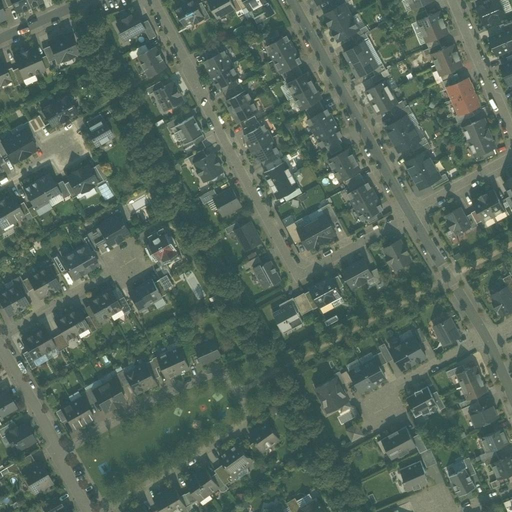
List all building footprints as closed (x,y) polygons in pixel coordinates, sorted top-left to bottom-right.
[(16,13),(30,7),(26,0),(10,0),(13,5),(16,13)] [(193,0),(176,10),(185,26),(194,21),(195,23),(203,19),(204,18),(196,5),(193,0)] [(208,0),(217,17),(227,11),(228,12),(235,8),(231,1),(230,0),(208,0)] [(235,8),(237,12),(242,9),(237,0),(233,0),(231,1),(235,8)] [(244,0),(237,0),(242,9),(244,12),(243,9),(248,6),(244,0)] [(266,1),(264,0),(244,0),(248,6),(250,10),(264,3),(266,1)] [(350,1),(349,0),(338,0),(331,4),(334,9),(344,3),(345,4),(350,1)] [(408,0),(412,9),(423,5),(434,0),(408,0)] [(477,8),(483,24),(490,21),(491,22),(499,19),(498,18),(505,14),(499,0),(495,0),(491,2),(491,1),(483,4),(484,5),(477,8)] [(203,19),(204,21),(210,18),(202,2),(196,5),(204,18),(203,19)] [(250,11),(254,18),(264,13),(267,17),(274,13),(268,2),(264,4),(264,3),(250,10),(250,11)] [(323,15),(331,28),(352,17),(345,4),(344,3),(334,9),(323,15)] [(409,17),(415,15),(426,10),(423,5),(412,9),(407,12),(409,17)] [(428,16),(426,10),(415,15),(417,20),(428,16)] [(417,20),(422,31),(444,22),(442,17),(442,18),(439,11),(428,16),(417,20)] [(254,18),(257,23),(267,18),(267,17),(264,13),(254,18)] [(117,25),(125,40),(144,29),(145,29),(142,23),(137,14),(130,17),(129,16),(122,20),(123,21),(117,25)] [(359,30),(352,17),(331,28),(338,41),(350,34),(359,30)] [(511,19),(499,25),(503,32),(511,29),(511,30),(511,19)] [(144,29),(150,39),(157,36),(148,20),(142,23),(145,29),(144,29)] [(446,26),(444,22),(422,31),(426,42),(437,38),(448,33),(446,26)] [(353,40),(355,39),(366,33),(369,31),(366,26),(359,30),(350,34),(353,40)] [(489,38),(496,55),(511,48),(511,30),(511,29),(503,32),(489,38)] [(260,35),(262,41),(279,36),(278,30),(260,35)] [(56,58),(57,62),(63,60),(72,56),(78,54),(75,47),(77,46),(73,38),(71,39),(68,33),(48,41),(50,45),(56,58)] [(369,38),(366,33),(355,39),(358,45),(363,42),(363,41),(369,38)] [(267,47),(274,60),(294,49),(287,35),(267,47)] [(426,42),(429,48),(440,43),(437,38),(426,42)] [(344,53),(351,65),(370,54),(363,42),(358,45),(344,53)] [(442,49),(440,43),(429,48),(423,50),(426,56),(431,54),(442,49)] [(129,53),(133,59),(138,56),(149,50),(145,44),(129,53)] [(431,54),(436,65),(458,55),(457,51),(456,51),(453,44),(442,49),(431,54)] [(42,49),(45,56),(40,58),(45,69),(50,67),(48,62),(56,58),(50,45),(42,49)] [(35,47),(24,52),(34,74),(45,69),(40,58),(35,47)] [(138,56),(149,77),(167,67),(156,47),(149,50),(138,56)] [(204,50),(209,59),(220,53),(216,47),(204,50)] [(301,62),(294,49),(274,60),(281,73),(297,64),(301,62)] [(204,62),(211,75),(232,64),(224,51),(220,53),(209,59),(204,62)] [(36,79),(34,74),(24,52),(13,57),(18,68),(23,79),(25,84),(36,79)] [(377,66),(370,54),(351,65),(358,77),(372,69),(377,66)] [(460,59),(458,55),(436,65),(440,76),(452,71),(463,66),(460,59)] [(72,56),(63,60),(65,65),(74,61),(72,56)] [(511,61),(509,63),(504,65),(505,67),(502,68),(509,84),(511,82),(511,61)] [(0,62),(0,84),(1,85),(11,81),(6,70),(2,62),(0,62)] [(239,77),(232,64),(211,75),(218,88),(221,87),(236,79),(239,77)] [(281,73),(284,78),(300,69),(297,64),(281,73)] [(372,69),(375,76),(381,72),(386,69),(383,64),(377,67),(377,66),(372,69)] [(18,68),(12,70),(11,68),(6,70),(11,81),(13,86),(19,84),(20,87),(25,84),(23,79),(18,68)] [(303,75),(300,69),(284,78),(287,83),(303,75)] [(440,76),(443,81),(454,77),(452,71),(440,76)] [(287,83),(294,96),(314,85),(307,72),(303,75),(287,83)] [(384,77),(381,72),(375,76),(371,78),(374,83),(384,77)] [(457,75),(454,77),(443,81),(441,82),(444,89),(447,87),(460,82),(457,75)] [(221,87),(224,92),(238,84),(236,79),(221,87)] [(447,87),(453,101),(473,92),(468,79),(460,82),(447,87)] [(366,91),(371,102),(391,91),(385,80),(366,91)] [(147,89),(150,94),(155,91),(164,86),(161,81),(147,89)] [(155,91),(165,110),(183,101),(180,94),(181,94),(177,87),(176,88),(173,82),(164,86),(155,91)] [(240,83),(238,84),(224,92),(227,98),(243,89),(240,83)] [(322,98),(314,85),(294,96),(302,110),(305,108),(319,100),(322,98)] [(228,107),(231,112),(252,101),(247,90),(226,101),(229,106),(228,107)] [(397,103),(391,91),(371,102),(378,114),(389,108),(397,103)] [(479,105),(473,92),(453,101),(459,114),(471,109),(479,105)] [(67,94),(54,102),(64,120),(69,118),(68,117),(77,112),(67,94)] [(305,108),(308,113),(322,105),(319,100),(305,108)] [(389,108),(393,114),(406,106),(402,100),(397,103),(389,108)] [(258,111),(252,101),(231,112),(234,117),(235,117),(238,122),(258,111)] [(60,122),(64,120),(54,102),(41,109),(51,127),(60,122)] [(325,110),(322,105),(308,113),(311,118),(325,110)] [(408,105),(406,106),(393,114),(397,121),(406,115),(407,116),(413,113),(408,105)] [(307,120),(315,133),(335,122),(327,109),(325,110),(311,118),(307,120)] [(455,116),(458,122),(474,115),(471,109),(459,114),(455,116)] [(86,122),(89,127),(103,119),(100,114),(86,122)] [(39,115),(33,118),(39,129),(45,126),(39,115)] [(167,123),(170,129),(175,126),(184,121),(182,115),(167,123)] [(386,127),(392,138),(413,127),(407,116),(406,115),(397,121),(386,127)] [(182,139),(185,144),(203,134),(193,116),(184,121),(175,126),(178,131),(175,133),(179,141),(182,139)] [(244,122),(247,127),(258,122),(255,116),(244,122)] [(34,132),(39,129),(33,118),(28,121),(34,132)] [(456,123),(459,128),(471,123),(469,118),(456,123)] [(462,127),(468,142),(490,132),(488,128),(484,118),(462,127)] [(86,129),(96,146),(113,136),(103,119),(89,127),(86,129)] [(24,129),(30,139),(36,135),(34,132),(28,121),(22,125),(24,129)] [(258,121),(258,122),(247,127),(244,129),(247,134),(261,127),(258,121)] [(342,135),(335,122),(315,133),(322,146),(325,145),(339,137),(342,135)] [(244,136),(251,149),(271,138),(264,125),(261,127),(247,134),(244,136)] [(420,139),(413,127),(392,138),(399,151),(410,146),(420,140),(420,139)] [(24,129),(13,135),(25,156),(36,149),(30,139),(24,129)] [(492,137),(490,132),(468,142),(475,156),(497,147),(493,137),(492,137)] [(13,163),(25,156),(13,135),(1,142),(7,152),(13,163)] [(410,146),(412,151),(428,142),(425,136),(420,139),(420,140),(410,146)] [(328,150),(329,149),(339,144),(342,142),(339,137),(325,145),(328,150)] [(278,151),(271,138),(251,149),(258,162),(261,161),(275,153),(278,151)] [(432,148),(428,142),(412,151),(415,156),(426,150),(426,151),(432,148)] [(342,149),(339,144),(329,149),(332,155),(342,149)] [(188,157),(192,165),(195,163),(207,156),(203,149),(188,157)] [(328,160),(334,170),(355,159),(352,154),(351,154),(348,149),(328,160)] [(482,153),(484,159),(496,154),(493,149),(482,153)] [(405,162),(412,175),(433,163),(426,151),(426,150),(415,156),(405,162)] [(195,163),(204,181),(210,178),(211,179),(214,180),(217,179),(218,175),(217,174),(223,171),(213,153),(207,156),(195,163)] [(264,166),(266,165),(278,158),(275,153),(261,161),(264,166)] [(280,157),(278,158),(266,165),(268,170),(283,163),(280,157)] [(358,164),(355,159),(334,170),(340,181),(360,170),(357,165),(358,164)] [(264,173),(271,186),(292,174),(285,161),(283,163),(268,170),(264,173)] [(440,176),(433,163),(412,175),(420,189),(430,183),(441,177),(440,176)] [(88,165),(81,169),(74,173),(67,177),(69,181),(76,193),(82,190),(83,191),(92,186),(91,184),(96,181),(97,181),(90,169),(88,165)] [(96,181),(97,183),(103,180),(95,166),(90,169),(97,181),(96,181)] [(49,173),(37,180),(47,199),(59,192),(55,184),(49,173)] [(345,181),(349,186),(363,179),(360,173),(345,181)] [(430,183),(433,188),(449,179),(445,173),(440,176),(441,177),(430,183)] [(299,187),(292,174),(271,186),(278,198),(299,187)] [(366,184),(363,179),(349,186),(351,192),(366,184)] [(49,201),(47,199),(37,180),(23,188),(33,206),(35,209),(49,201)] [(59,192),(63,198),(70,194),(64,184),(62,180),(55,184),(59,192)] [(70,194),(72,198),(77,195),(76,193),(69,181),(64,184),(70,194)] [(348,194),(355,207),(375,196),(368,182),(366,184),(351,192),(348,194)] [(214,199),(223,215),(241,205),(232,188),(218,196),(214,198),(214,199)] [(200,197),(204,204),(214,199),(214,198),(218,196),(214,189),(200,197)] [(494,189),(483,195),(494,216),(505,210),(494,189)] [(12,194),(1,201),(13,222),(24,215),(18,205),(12,194)] [(484,222),(494,216),(483,195),(472,201),(476,210),(482,220),(483,222),(484,222)] [(383,209),(375,196),(355,207),(363,220),(366,218),(380,210),(381,210),(383,209)] [(0,225),(1,228),(13,222),(1,201),(0,201),(0,225)] [(24,215),(29,212),(27,209),(23,202),(18,205),(24,215)] [(325,215),(330,224),(338,219),(330,203),(321,208),(325,215)] [(33,206),(27,209),(29,212),(32,217),(38,214),(35,209),(33,206)] [(454,229),(456,234),(470,227),(465,216),(460,207),(446,215),(449,220),(447,221),(451,230),(454,229)] [(366,218),(369,223),(383,215),(380,210),(366,218)] [(471,213),(477,223),(482,220),(476,210),(471,213)] [(470,227),(472,229),(478,225),(477,223),(471,213),(465,216),(470,227)] [(107,240),(109,244),(116,240),(117,242),(123,238),(122,236),(129,232),(119,215),(112,219),(111,217),(105,221),(106,223),(99,227),(107,240)] [(325,215),(312,222),(322,241),(336,234),(330,224),(325,215)] [(494,216),(484,222),(486,227),(497,222),(494,216)] [(225,228),(228,234),(235,230),(240,227),(237,222),(225,228)] [(241,240),(246,250),(261,242),(250,222),(240,227),(235,230),(238,229),(242,236),(241,240)] [(286,227),(295,243),(303,238),(298,229),(295,222),(286,227)] [(308,249),(322,241),(312,222),(298,229),(303,238),(308,249)] [(87,233),(95,247),(107,240),(99,227),(87,233)] [(148,237),(151,242),(166,233),(163,228),(148,237)] [(449,238),(456,234),(454,229),(451,230),(446,233),(449,238)] [(161,259),(164,264),(179,256),(176,250),(177,250),(172,242),(167,233),(166,233),(151,242),(146,245),(156,262),(161,259)] [(96,250),(95,247),(87,234),(81,237),(85,244),(86,244),(91,253),(96,250)] [(392,263),(395,269),(411,261),(407,254),(409,253),(405,246),(404,247),(400,240),(384,248),(388,255),(386,256),(389,264),(392,263)] [(85,244),(74,251),(86,272),(98,265),(91,253),(86,244),(85,244)] [(74,279),(86,272),(74,251),(62,258),(74,279)] [(50,257),(53,263),(59,273),(65,270),(56,254),(50,257)] [(260,262),(261,264),(262,266),(264,265),(264,264),(259,256),(243,264),(246,269),(260,262)] [(342,271),(351,287),(358,283),(359,285),(366,281),(365,279),(372,275),(370,272),(364,259),(342,271)] [(253,268),(264,287),(271,283),(270,282),(273,281),(274,284),(281,280),(271,260),(264,264),(264,265),(262,266),(261,264),(253,268)] [(59,273),(53,263),(48,266),(54,276),(59,273)] [(48,266),(38,272),(50,292),(60,287),(54,276),(48,266)] [(372,275),(378,288),(386,284),(377,268),(370,272),(372,275)] [(39,298),(50,292),(38,272),(27,278),(33,288),(39,298)] [(23,294),(28,291),(22,281),(19,275),(11,280),(14,285),(17,284),(23,294)] [(159,279),(159,280),(165,290),(173,285),(167,275),(159,279)] [(332,279),(338,289),(344,286),(338,275),(332,279)] [(507,286),(510,293),(511,292),(511,291),(511,278),(510,275),(503,279),(507,286)] [(311,290),(319,306),(330,300),(340,294),(338,289),(332,279),(331,277),(310,288),(311,290)] [(27,278),(22,281),(28,291),(33,288),(27,278)] [(138,287),(148,304),(153,302),(162,296),(154,283),(152,279),(138,287)] [(167,293),(165,290),(159,280),(154,283),(162,296),(167,293)] [(14,285),(6,290),(18,310),(29,304),(23,294),(17,284),(14,285)] [(498,309),(502,315),(511,309),(511,292),(510,293),(507,286),(491,295),(494,302),(493,302),(497,310),(498,309)] [(138,287),(128,293),(138,310),(148,304),(138,287)] [(110,289),(99,295),(110,315),(120,308),(121,308),(116,300),(110,289)] [(8,316),(18,310),(6,290),(0,293),(0,302),(2,306),(8,316)] [(305,293),(306,295),(313,308),(313,309),(319,306),(311,290),(305,293)] [(293,298),(295,301),(306,295),(305,293),(304,292),(293,298)] [(98,321),(110,315),(99,295),(87,302),(98,321)] [(302,314),(313,308),(306,295),(295,301),(300,311),(302,314)] [(120,308),(123,313),(130,309),(123,296),(116,300),(121,308),(120,308)] [(153,302),(158,309),(167,304),(162,296),(153,302)] [(279,305),(281,309),(290,304),(288,300),(279,305)] [(330,300),(319,306),(323,313),(334,307),(330,300)] [(299,316),(298,312),(292,303),(290,304),(281,309),(273,313),(280,326),(283,331),(291,326),(289,321),(299,316)] [(77,308),(66,314),(77,334),(88,327),(77,308)] [(65,340),(77,334),(66,314),(54,321),(65,340)] [(303,323),(299,316),(289,321),(291,326),(292,329),(303,323)] [(440,338),(444,344),(459,336),(450,318),(434,326),(437,332),(437,334),(439,337),(440,338)] [(44,327),(33,333),(44,353),(55,346),(44,327)] [(415,330),(421,343),(427,340),(420,327),(415,330)] [(32,359),(44,353),(33,333),(21,340),(28,351),(32,359)] [(415,336),(403,343),(414,363),(426,356),(415,336)] [(183,339),(187,347),(190,355),(196,353),(189,337),(183,339)] [(196,349),(203,363),(221,355),(214,341),(196,349)] [(379,346),(381,352),(387,362),(393,359),(385,343),(379,346)] [(401,370),(414,363),(403,343),(390,349),(401,370)] [(180,347),(169,352),(179,374),(190,369),(188,366),(181,349),(180,347)] [(194,363),(190,355),(187,347),(181,349),(188,366),(194,363)] [(22,354),(31,369),(36,366),(32,359),(28,351),(22,354)] [(168,378),(179,374),(169,352),(158,356),(162,365),(168,378)] [(379,366),(387,362),(381,352),(373,356),(375,359),(379,366)] [(152,358),(153,359),(157,368),(162,365),(158,356),(152,358)] [(160,376),(157,368),(153,359),(146,363),(147,363),(155,379),(160,376)] [(375,359),(363,365),(373,385),(386,378),(379,366),(375,359)] [(146,363),(136,368),(146,389),(157,384),(155,379),(147,363),(146,363)] [(452,369),(454,375),(457,373),(465,370),(463,364),(452,369)] [(361,392),(373,385),(363,365),(350,372),(354,380),(361,392)] [(457,373),(462,386),(482,378),(476,365),(465,370),(457,373)] [(136,394),(146,389),(136,368),(125,374),(124,374),(130,384),(136,394)] [(122,370),(117,373),(123,385),(124,387),(130,384),(124,374),(125,374),(122,370)] [(336,377),(340,384),(345,382),(341,374),(340,371),(334,374),(336,378),(336,377)] [(345,382),(347,384),(352,381),(346,371),(341,374),(345,382)] [(118,388),(123,385),(117,373),(116,373),(110,376),(112,379),(113,379),(118,388)] [(341,408),(342,411),(351,406),(348,401),(349,400),(340,384),(336,377),(336,378),(315,389),(324,404),(324,405),(326,403),(329,408),(336,403),(338,406),(339,405),(341,408)] [(487,391),(482,378),(462,386),(468,399),(476,396),(487,391)] [(112,379),(103,385),(115,406),(125,400),(118,388),(113,379),(112,379)] [(104,412),(115,406),(103,385),(93,391),(92,391),(97,400),(104,412)] [(414,413),(416,417),(422,413),(423,414),(430,411),(429,409),(432,408),(431,407),(437,404),(431,394),(427,386),(421,389),(415,393),(406,398),(414,412),(413,412),(414,413)] [(91,387),(85,390),(92,403),(97,400),(92,391),(93,391),(91,387)] [(92,403),(85,390),(79,394),(81,397),(82,397),(87,406),(92,403)] [(0,414),(1,416),(16,408),(7,391),(0,394),(0,414)] [(437,404),(440,410),(445,407),(437,391),(431,394),(437,404)] [(465,400),(467,406),(478,401),(476,396),(468,399),(465,400)] [(81,397),(71,403),(83,424),(94,418),(87,406),(82,397),(81,397)] [(470,411),(481,407),(478,401),(467,406),(462,408),(464,414),(470,412),(470,411)] [(470,412),(476,426),(498,417),(492,402),(481,407),(470,411),(470,412)] [(73,429),(83,424),(71,403),(61,409),(67,419),(73,429)] [(324,405),(324,404),(321,406),(326,416),(341,408),(339,405),(338,406),(336,403),(329,408),(326,403),(324,405)] [(55,412),(61,422),(67,419),(61,409),(55,412)] [(0,428),(0,430),(3,436),(5,435),(10,432),(9,430),(16,426),(13,421),(0,428)] [(17,448),(21,449),(35,440),(25,423),(17,428),(16,426),(9,430),(10,432),(5,435),(11,445),(14,443),(17,448)] [(255,441),(262,451),(279,439),(275,434),(276,431),(274,428),(271,428),(267,423),(250,435),(255,441)] [(347,430),(352,440),(363,435),(357,424),(347,430)] [(406,426),(381,439),(387,451),(392,459),(416,446),(412,437),(406,426)] [(480,437),(487,452),(495,449),(509,442),(503,428),(480,437)] [(420,453),(427,449),(419,433),(412,437),(416,446),(420,453)] [(384,453),(387,451),(381,439),(378,441),(384,453)] [(250,445),(261,459),(266,456),(262,451),(255,441),(250,445)] [(224,463),(232,475),(245,466),(245,465),(248,466),(251,464),(252,460),(250,457),(247,457),(237,444),(235,444),(233,446),(231,448),(219,457),(224,463)] [(430,448),(427,449),(420,453),(423,458),(427,456),(431,465),(437,463),(430,448)] [(484,453),(487,459),(497,454),(495,449),(487,452),(484,453)] [(14,463),(21,474),(22,473),(22,472),(36,464),(30,454),(14,463)] [(491,463),(499,460),(497,454),(487,459),(484,460),(486,466),(492,463),(491,463)] [(492,463),(498,479),(506,476),(511,473),(511,454),(499,460),(491,463),(492,463)] [(427,456),(423,458),(426,467),(431,465),(427,456)] [(465,468),(469,476),(476,473),(469,457),(463,459),(467,467),(465,468)] [(408,491),(414,488),(421,485),(428,482),(423,472),(426,471),(424,467),(423,467),(420,460),(400,469),(404,479),(403,480),(408,491)] [(22,473),(31,487),(34,485),(37,491),(40,492),(43,490),(44,488),(51,483),(47,475),(47,473),(45,470),(44,470),(39,462),(36,464),(22,472),(22,473)] [(214,470),(225,485),(230,481),(228,478),(232,475),(224,463),(214,470)] [(205,467),(195,474),(209,494),(219,487),(205,467)] [(457,491),(460,496),(465,493),(466,493),(469,491),(476,487),(469,476),(465,468),(465,467),(449,476),(454,485),(456,491),(455,491),(456,491),(457,491)] [(199,501),(209,494),(195,474),(185,481),(199,501)] [(506,476),(498,479),(490,482),(493,488),(508,482),(506,476)] [(174,486),(164,492),(175,511),(177,511),(186,507),(180,497),(174,486)] [(161,511),(175,511),(164,492),(153,498),(159,509),(161,511)] [(186,507),(188,511),(189,511),(194,509),(185,494),(180,497),(186,507)] [(41,505),(44,511),(56,511),(63,508),(57,496),(41,505)] [(287,503),(291,511),(303,511),(302,508),(295,497),(287,503)] [(324,511),(320,505),(321,505),(320,504),(318,501),(315,503),(314,501),(302,508),(303,511),(324,511)]
